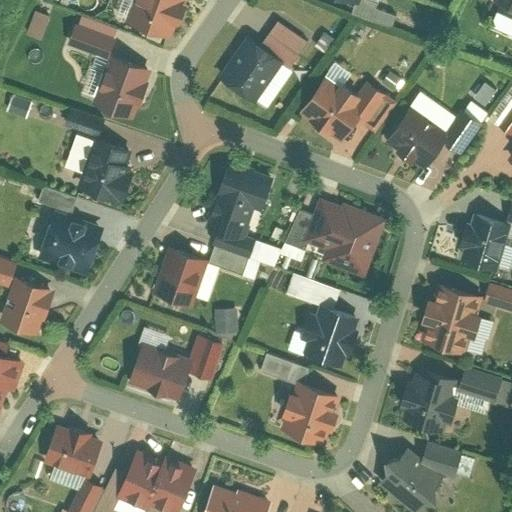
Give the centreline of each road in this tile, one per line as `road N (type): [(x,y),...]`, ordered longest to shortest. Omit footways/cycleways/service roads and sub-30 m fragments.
road 1 (residential): [(206,124),(374,188),(412,212),(415,242),(347,455),(324,470),(278,462),(51,382)]
road 2 (residential): [(51,382),(206,124)]
road 3 (residential): [(227,0),(186,59),(176,95),(206,124)]
